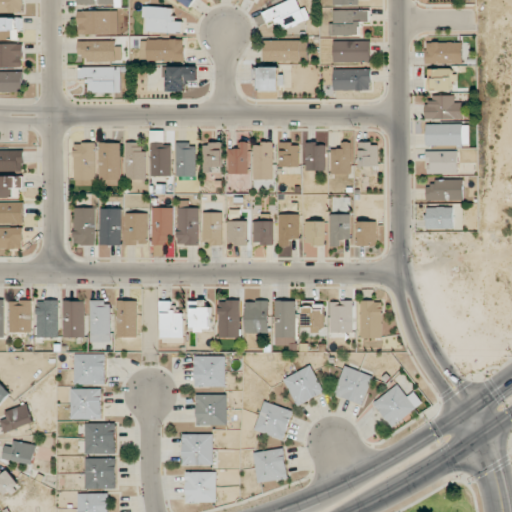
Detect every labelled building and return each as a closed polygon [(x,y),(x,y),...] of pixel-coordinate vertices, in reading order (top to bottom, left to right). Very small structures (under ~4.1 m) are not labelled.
[(0,0),(0,10),(22,11),(22,0),(0,0)] [(178,0),(189,8),(195,0),(178,0)] [(310,19),(305,6),(300,8),(296,0),(288,0),(263,11),(268,23),(277,19),(282,31),(310,19)] [(182,33),(182,21),(174,21),(174,7),(143,6),(143,17),(147,17),(146,32),(182,33)] [(369,9),(333,10),(334,23),(329,23),(329,35),(358,35),(358,22),(369,22),(369,9)] [(78,35),(118,34),(118,10),(78,11),(78,35)] [(0,39),(20,40),(21,18),(0,17),(0,39)] [(184,39),(141,40),(141,60),(184,60),(184,39)] [(308,40),(264,39),(264,60),(307,61),(308,40)] [(371,41),(334,40),(333,62),(370,62),(371,41)] [(80,41),(80,61),(121,61),(122,41),(80,41)] [(425,43),(426,64),(463,63),(462,42),(425,43)] [(22,43),(0,43),(0,67),(23,67),(22,43)] [(121,66),(79,67),(79,77),(89,77),(89,93),(121,92),(121,66)] [(167,91),(186,91),(186,80),(196,80),(197,67),(168,66),(167,91)] [(259,91),(282,90),(282,67),(253,68),(253,80),(258,80),(259,91)] [(453,69),(427,68),(427,90),(452,90),(453,69)] [(371,69),(334,69),(334,90),(371,90),(371,69)] [(0,70),(0,92),(23,92),(24,71),(0,70)] [(425,119),(462,119),(462,102),(455,102),(455,95),(433,95),(433,102),(425,102),(425,119)] [(469,145),(469,124),(426,124),(426,145),(469,145)] [(274,142),(262,141),(262,145),(254,145),(254,179),(273,179),(274,142)] [(95,142),(74,143),(75,185),(96,184),(95,142)] [(121,143),(100,142),(99,179),(120,180),(121,143)] [(147,179),(147,149),(139,149),(139,142),(126,142),(126,179),(147,179)] [(248,174),(249,142),(238,142),(238,149),(229,148),(228,173),(248,174)] [(352,174),(351,142),(341,142),(342,148),(331,149),(332,175),(352,174)] [(171,143),(151,143),(152,176),(172,176),(171,143)] [(196,176),(196,143),(176,143),(176,176),(196,176)] [(222,143),(203,143),(203,172),(222,172),(222,143)] [(281,167),(299,166),(299,143),(280,143),(281,167)] [(307,170),(326,170),(325,143),(306,143),(307,170)] [(379,166),(378,143),(359,144),(360,167),(379,166)] [(23,150),(0,150),(0,169),(23,169),(23,150)] [(426,151),(427,173),(458,173),(458,151),(426,151)] [(23,176),(0,175),(0,197),(15,197),(14,187),(24,187),(23,176)] [(427,200),(464,200),(464,179),(435,179),(435,186),(427,186),(427,200)] [(24,202),(0,201),(0,223),(24,223),(24,202)] [(95,245),(96,208),(75,207),(74,245),(95,245)] [(173,233),(174,208),(153,207),(152,245),(167,245),(168,232),(173,233)] [(427,228),(453,229),(454,207),(427,207),(427,228)] [(121,209),(101,208),(100,245),(121,245),(121,209)] [(203,212),(203,244),(223,244),(222,212),(203,212)] [(147,213),(125,213),(126,244),(148,244),(147,213)] [(280,246),(289,246),(289,239),(299,239),(299,214),(280,214),(280,246)] [(350,214),(330,214),(331,245),(340,245),(340,240),(351,240),(350,214)] [(248,220),(228,220),(228,244),(248,244),(248,220)] [(254,221),(254,242),(262,242),(262,245),(274,245),(273,220),(254,221)] [(305,221),(306,245),(325,244),(325,221),(305,221)] [(376,221),(358,221),(358,245),(377,245),(376,221)] [(23,228),(0,227),(0,248),(23,249),(23,228)] [(31,332),(32,300),(10,300),(9,332),(31,332)] [(37,337),(58,338),(58,300),(37,300),(37,337)] [(84,337),(85,301),(64,300),(63,336),(84,337)] [(137,337),(138,300),(117,300),(117,336),(137,337)] [(210,300),(191,300),(190,330),(210,330),(210,300)] [(219,337),(240,338),(240,300),(219,300),(219,337)] [(245,332),(269,333),(269,301),(246,300),(245,332)] [(296,300),(276,300),(275,337),(296,337),(296,300)] [(91,342),(111,342),(110,301),(90,301),(91,342)] [(161,337),(184,337),(184,313),(173,313),(173,301),(160,301),(161,337)] [(331,332),(353,332),(353,301),(330,301),(331,332)] [(361,337),(382,338),(382,301),(361,301),(361,337)] [(302,328),(310,328),(310,330),(323,331),(324,303),(303,302),(302,328)] [(74,384),(105,384),(105,354),(75,354),(74,384)] [(195,387),(226,386),(225,355),(195,356),(195,387)] [(325,393),(311,365),(283,378),(297,406),(325,393)] [(374,376),(345,365),(334,394),(363,405),(374,376)] [(0,405),(11,393),(0,381),(0,405)] [(407,396),(399,385),(374,401),(391,426),(423,404),(415,391),(407,396)] [(102,419),(102,389),(72,388),(71,419),(102,419)] [(227,395),(197,394),(196,425),(226,425),(227,395)] [(283,440),(294,411),(265,401),(255,430),(283,440)] [(7,418),(0,420),(5,433),(35,422),(28,403),(5,411),(7,418)] [(86,454),(116,453),(116,423),(85,423),(86,454)] [(213,466),(213,434),(183,433),(183,465),(213,466)] [(13,446),(5,445),(3,460),(34,463),(36,443),(14,441),(13,446)] [(258,483),(289,478),(284,448),(253,453),(258,483)] [(116,458),(85,458),(86,489),(117,488),(116,458)] [(2,474),(0,471),(0,487),(6,496),(20,486),(8,469),(2,474)] [(217,472),(186,471),(186,502),(216,502),(217,472)] [(109,511),(109,493),(78,493),(78,511),(109,511)]
